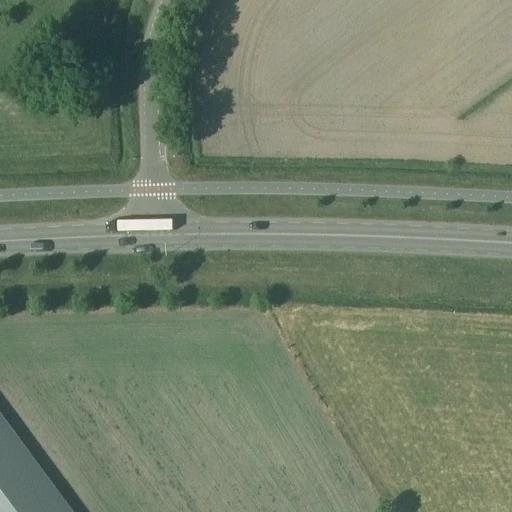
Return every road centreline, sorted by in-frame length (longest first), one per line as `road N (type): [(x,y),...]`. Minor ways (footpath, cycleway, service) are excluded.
road 1 (primary): [(155,241),(344,238),(511,248)]
road 2 (unclassified): [(155,241),(143,53),(165,0)]
road 3 (primary): [(0,245),(155,241)]
